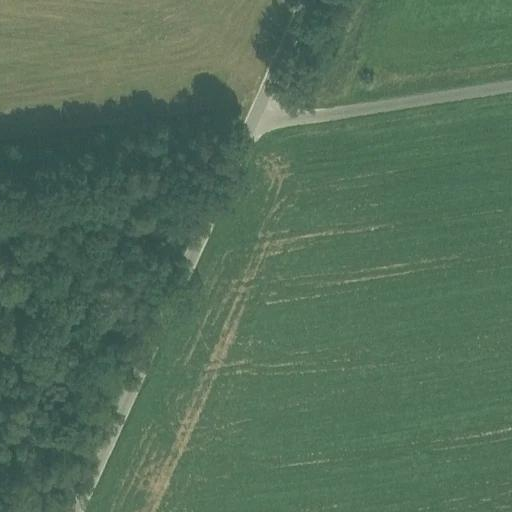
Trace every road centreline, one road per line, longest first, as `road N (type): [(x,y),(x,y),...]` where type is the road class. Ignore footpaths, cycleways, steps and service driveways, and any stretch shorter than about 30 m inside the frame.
road 1 (unclassified): [(78,511),(264,109)]
road 2 (unclassified): [(264,109),(511,76)]
